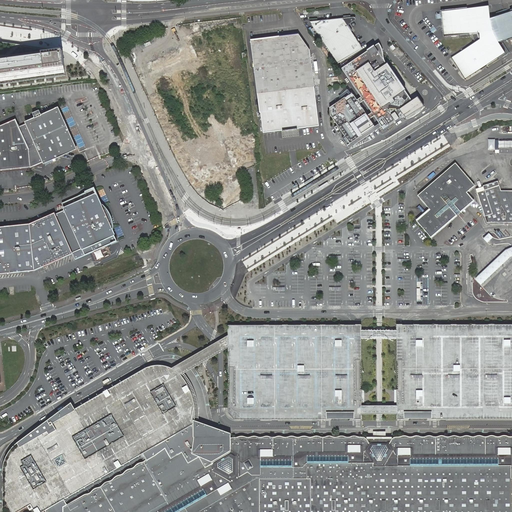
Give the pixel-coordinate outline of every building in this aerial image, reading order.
[(492,19),(490,7),(442,11),(444,25),(469,22),(470,34),(479,33),(481,38),(488,35),(492,19)] [(511,37),(511,11),(492,19),(488,35),(501,56),(506,52),(500,42),(511,37)] [(356,17),(310,21),(322,39),(348,25),(356,19),(356,17)] [(469,22),(444,25),(445,36),(470,34),(469,22)] [(322,39),(339,63),(364,48),(348,25),(322,39)] [(252,40),(261,113),(262,113),(264,132),(290,129),(319,125),(310,49),(299,34),(252,40)] [(481,38),(451,58),(466,78),(501,56),(488,35),(481,38)] [(213,166),(227,160),(198,88),(214,82),(224,109),(224,110),(230,109),(231,124),(238,124),(239,137),(248,137),(240,36),(195,40),(197,45),(195,46),(196,58),(203,57),(204,75),(193,79),(189,69),(187,69),(156,81),(168,112),(166,113),(166,118),(170,127),(176,126),(186,153),(190,153),(190,158),(193,158),(193,167),(213,166)] [(0,61),(63,52),(63,51),(0,42),(0,61)] [(380,44),(343,70),(385,131),(418,108),(386,62),(380,44)] [(63,52),(0,61),(0,85),(5,84),(9,84),(18,83),(35,80),(45,79),(55,78),(66,76),(66,74),(66,71),(65,67),(65,65),(65,64),(63,52)] [(377,128),(354,94),(331,109),(332,116),(352,145),(377,128)] [(64,119),(62,114),(59,108),(42,116),(40,110),(33,113),(35,119),(27,122),(27,124),(19,127),(16,119),(0,126),(0,170),(32,167),(44,161),(45,163),(77,149),(64,119)] [(456,215),(460,212),(474,201),(467,193),(475,185),(454,161),(417,194),(430,210),(417,222),(431,238),(456,215)] [(511,191),(501,191),(499,185),(492,188),(492,186),(484,188),(485,190),(478,192),(487,222),(511,222),(511,191)] [(107,217),(102,207),(97,195),(94,189),(63,203),(66,210),(56,214),(55,213),(27,223),(29,244),(32,270),(36,268),(73,254),(73,252),(83,248),(86,255),(117,241),(115,236),(107,217)] [(27,223),(0,226),(0,247),(29,244),(27,223)] [(488,235),(484,239),(488,243),(492,239),(493,237),(490,233),(488,235)] [(29,244),(0,247),(0,272),(32,270),(29,244)] [(493,262),(475,279),(481,285),(499,269),(511,257),(511,256),(511,247),(506,250),(493,262)] [(511,324),(408,324),(397,324),(397,330),(397,334),(397,338),(398,409),(398,419),(511,418),(511,324)] [(229,413),(235,420),(252,420),(361,418),(361,410),(361,338),(361,334),(361,330),(361,325),(357,326),(351,326),(294,325),(276,325),(229,325),(229,335),(229,341),(229,344),(229,348),(229,413)] [(397,330),(361,330),(361,334),(361,338),(397,338),(397,334),(397,330)] [(229,335),(172,369),(176,372),(181,375),(229,348),(229,344),(229,341),(229,335)] [(35,511),(43,511),(46,511),(511,511),(511,436),(510,436),(505,435),(503,435),(501,435),(498,437),(496,436),(494,436),(492,435),(491,435),(488,436),(487,437),(485,437),(484,437),(481,435),(480,435),(478,435),(475,436),(473,436),(469,435),(467,435),(461,437),(461,436),(457,435),(454,435),(452,436),(450,437),(448,437),(447,437),(444,436),(442,435),(441,435),(440,435),(439,436),(438,437),(436,437),(435,437),(433,437),(431,436),(429,436),(426,436),(424,437),(423,437),(421,437),(417,436),(416,436),(411,437),(410,437),(406,436),(404,436),(403,436),(400,437),(395,437),(393,439),(391,442),(384,442),(379,442),(377,442),(367,441),(367,440),(366,438),(365,438),(364,437),(360,437),(357,436),(354,436),(349,437),(347,437),(345,436),(342,436),(338,437),(336,437),(335,437),(331,436),(329,436),(326,436),(322,437),(320,437),(318,436),(316,436),(314,436),(312,437),(309,437),(306,436),(305,436),(302,436),(299,437),(298,437),(295,437),(293,436),(290,436),(289,436),(286,437),(284,437),(281,436),(279,436),(276,436),(275,437),(273,437),(271,437),(269,436),(266,436),(263,437),(260,437),(254,436),(249,437),(247,437),(246,437),(241,436),(239,436),(237,437),(233,437),(229,439),(227,442),(226,443),(231,451),(222,457),(212,462),(193,454),(195,424),(195,414),(194,402),(191,391),(187,384),(181,375),(176,372),(172,369),(169,367),(163,366),(154,366),(146,369),(74,409),(73,409),(71,406),(69,403),(44,422),(36,430),(18,443),(16,445),(12,449),(7,458),(3,468),(4,500),(3,511),(18,511),(31,505),(33,508),(35,511)]
